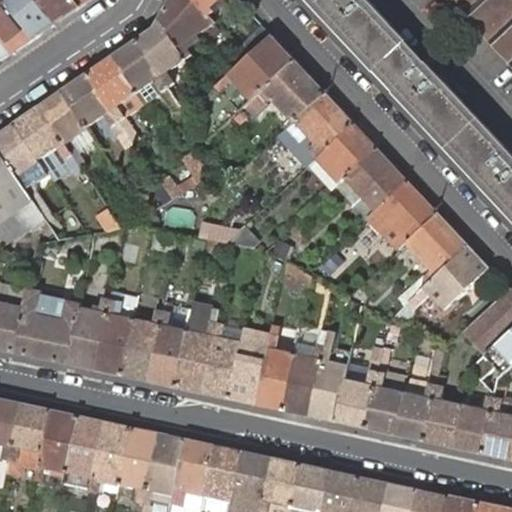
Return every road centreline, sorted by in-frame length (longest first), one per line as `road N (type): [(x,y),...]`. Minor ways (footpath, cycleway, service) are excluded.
road 1 (residential): [(0,377),(511,481)]
road 2 (residential): [(511,259),(270,0)]
road 3 (residential): [(130,0),(0,93)]
